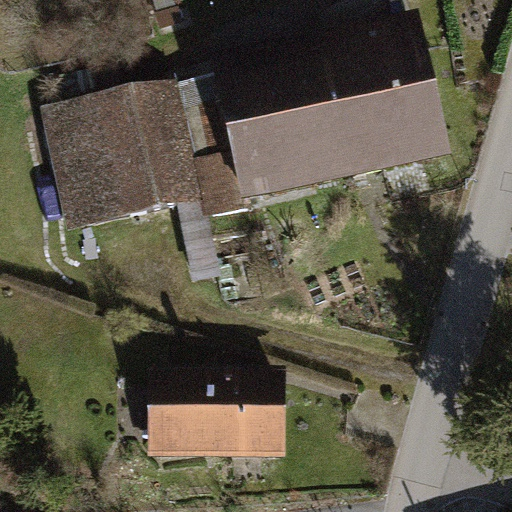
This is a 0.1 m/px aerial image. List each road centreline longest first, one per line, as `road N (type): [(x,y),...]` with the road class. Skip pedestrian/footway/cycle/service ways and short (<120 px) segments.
road 1 (residential): [(511,147),(412,511)]
road 2 (track): [(177,71),(337,0)]
